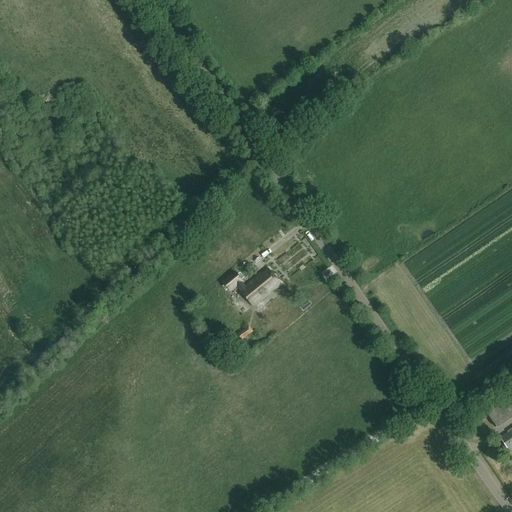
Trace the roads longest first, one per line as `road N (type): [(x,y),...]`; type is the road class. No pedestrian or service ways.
road 1 (tertiary): [(511,511),(152,0)]
road 2 (track): [(262,511),(432,399)]
